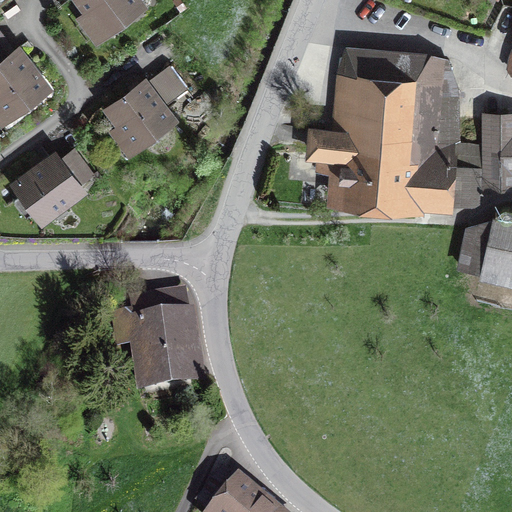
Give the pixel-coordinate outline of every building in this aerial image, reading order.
[(139,3),(136,0),(81,0),(103,29),(114,21),(121,22),(127,18),(128,11),(139,3)] [(0,62),(10,55),(0,41),(0,62)] [(343,171),(341,195),(448,204),(452,142),(458,142),(457,88),(442,88),(445,58),(353,50),(346,133),(313,130),(311,152),(319,152),(317,168),(343,171)] [(34,95),(43,88),(17,52),(0,64),(0,99),(10,113),(26,101),(33,102),(34,95)] [(146,82),(163,105),(187,88),(169,64),(146,82)] [(136,144),(171,118),(145,82),(110,108),(136,144)] [(500,182),(511,182),(511,121),(499,122),(500,182)] [(80,190),(54,155),(17,183),(43,218),(80,190)] [(511,223),(492,219),(489,234),(469,230),(461,267),(511,278),(511,223)] [(193,378),(180,293),(115,301),(121,344),(141,341),(147,384),(193,378)] [(281,511),(266,500),(262,505),(222,473),(198,501),(211,511),(281,511)]
